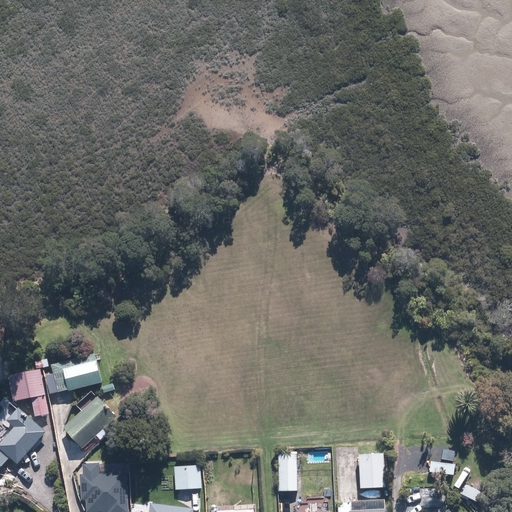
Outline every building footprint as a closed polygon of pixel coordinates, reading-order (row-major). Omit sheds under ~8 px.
[(46,376),(50,393),(102,381),(95,353),(50,364),(53,374),(46,376)] [(41,369),(11,375),(15,400),(32,397),(35,417),(50,414),(41,369)] [(98,397),(64,428),(83,448),(117,417),(98,397)] [(16,426),(0,442),(0,445),(18,463),(47,433),(20,408),(9,419),(16,426)] [(359,453),(361,486),(385,485),(383,452),(359,453)] [(278,492),(296,491),(294,455),(277,456),(278,492)] [(456,463),(432,460),(430,471),(455,473),(456,463)] [(108,511),(127,511),(126,472),(99,474),(99,463),(83,464),(84,474),(80,474),(82,499),(85,499),(86,511),(108,511)] [(203,463),(177,465),(178,489),(204,488),(203,463)] [(482,490),(466,482),(461,493),(477,500),(482,490)] [(191,511),(192,507),(150,503),(148,511),(191,511)]
